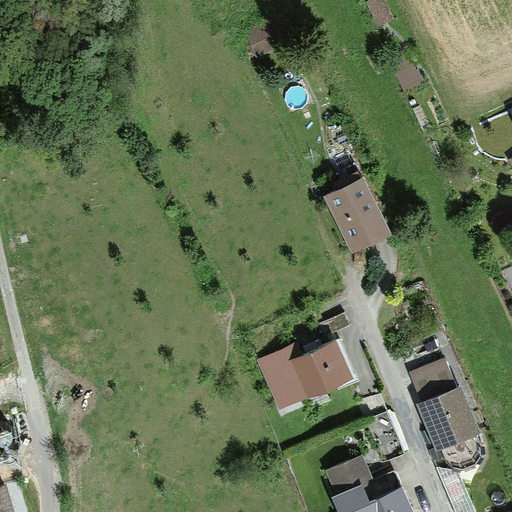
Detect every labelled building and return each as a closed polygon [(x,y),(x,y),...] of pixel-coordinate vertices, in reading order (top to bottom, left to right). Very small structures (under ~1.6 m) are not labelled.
[(395,16),(386,0),(367,0),(379,24),(395,16)] [(245,29),(257,56),(290,40),(278,13),(245,29)] [(388,57),(405,89),(425,79),(418,66),(417,66),(413,59),(411,60),(409,56),(407,57),(403,50),(388,57)] [(322,190),(353,248),(394,227),(364,168),(359,171),(354,160),(338,168),(341,173),(332,177),(335,183),(322,190)] [(351,322),(345,309),(319,322),(325,334),(351,322)] [(258,356),(281,405),(355,370),(337,332),(304,347),(299,337),(258,356)] [(482,452),(481,441),(476,428),(482,426),(462,379),(457,381),(441,343),(404,359),(420,396),(416,398),(436,446),(441,444),(446,455),(453,464),(464,468),(477,462),(482,452)] [(387,406),(382,391),(358,399),(363,415),(387,406)] [(406,449),(388,408),(366,417),(384,459),(406,449)] [(418,511),(396,464),(375,474),(363,448),(326,466),(337,489),(335,490),(344,511),(342,511),(418,511)] [(28,511),(18,476),(0,481),(0,511),(28,511)]
